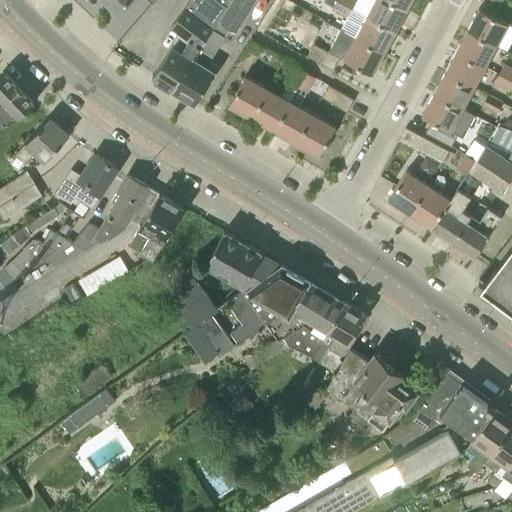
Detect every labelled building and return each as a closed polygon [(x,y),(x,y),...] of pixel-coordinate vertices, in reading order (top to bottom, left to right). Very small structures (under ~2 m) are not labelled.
[(103,0),(116,12),(127,0),(103,0)] [(173,89),(229,0),(190,0),(172,25),(182,32),(172,46),(171,45),(152,75),(173,89)] [(229,0),(173,89),(195,102),(214,71),(205,66),(229,28),(235,31),(252,0),(229,0)] [(367,15),(352,7),(339,0),(337,0),(333,8),(362,24),(356,36),(384,51),(396,30),(367,15)] [(407,8),(391,0),(374,0),(367,15),(396,30),(407,8)] [(391,0),(407,8),(411,0),(391,0)] [(511,40),(511,24),(480,7),(468,29),(496,44),(507,50),(511,40)] [(384,51),(356,36),(340,28),(328,50),(344,59),(344,58),(372,73),(384,51)] [(456,50),(485,65),(496,44),(468,29),(456,50)] [(249,71),(262,47),(250,40),(236,64),(249,71)] [(333,70),(340,57),(314,43),(307,55),(333,70)] [(445,71),(474,86),(485,65),(456,50),(445,71)] [(511,66),(504,63),(499,72),(511,79),(511,66)] [(299,84),(306,72),(297,66),(290,79),(299,84)] [(6,71),(0,76),(0,125),(3,124),(15,112),(19,116),(34,101),(6,71)] [(434,92),(462,107),(474,86),(445,71),(434,92)] [(316,77),(306,72),(299,84),(309,89),(316,77)] [(511,84),(511,79),(499,72),(493,83),(509,91),(511,84)] [(252,116),(268,87),(245,74),(229,103),(252,116)] [(347,111),(354,99),(329,85),(322,97),(347,111)] [(274,129),(290,100),(268,87),(252,116),(274,129)] [(462,107),(434,92),(422,114),(432,120),(426,132),(452,146),(459,133),(451,129),(462,107)] [(498,112),(503,101),(488,93),(482,104),(498,112)] [(296,142),(313,113),(290,100),(274,129),(296,142)] [(336,126),(313,113),(296,142),(319,155),(336,126)] [(44,162),(70,133),(51,115),(17,153),(26,162),(34,153),(44,162)] [(443,163),(450,150),(424,136),(417,149),(443,163)] [(502,192),(511,176),(511,161),(486,144),(469,170),(502,192)] [(93,206),(102,192),(118,167),(96,153),(85,169),(75,163),(59,187),(74,197),(76,195),(93,206)] [(465,174),(474,159),(466,154),(456,168),(465,174)] [(410,212),(429,184),(407,169),(388,197),(410,212)] [(0,188),(0,204),(34,183),(27,171),(0,188)] [(85,248),(125,224),(147,185),(127,173),(119,189),(121,191),(100,228),(88,222),(75,242),(50,228),(44,241),(35,237),(23,247),(24,248),(4,266),(8,273),(0,278),(5,285),(46,259),(59,265),(85,248)] [(34,183),(0,204),(0,211),(4,218),(42,194),(34,183)] [(431,226),(450,198),(429,184),(410,212),(431,226)] [(470,214),(461,209),(470,195),(458,187),(450,199),(450,198),(431,226),(453,240),(470,214)] [(153,258),(183,206),(159,192),(132,239),(143,246),(140,251),(153,258)] [(58,205),(55,207),(55,208),(60,215),(66,207),(60,203),(58,205)] [(470,214),(453,240),(475,255),(501,215),(488,206),(479,220),(470,214)] [(0,245),(8,254),(19,243),(17,241),(49,222),(44,214),(12,235),(0,245)] [(280,261),(225,229),(206,263),(247,286),(280,261)] [(511,247),(482,287),(511,309),(511,313),(511,314),(511,315),(511,247)] [(88,289),(131,271),(124,256),(82,274),(88,289)] [(345,300),(311,278),(280,261),(247,286),(227,300),(244,323),(233,331),(240,341),(252,333),(253,335),(269,324),(277,336),(250,353),(256,363),(289,343),(310,354),(318,341),(345,300)] [(165,300),(186,330),(213,313),(219,307),(195,273),(171,291),(174,294),(165,300)] [(70,301),(81,295),(73,281),(62,288),(70,301)] [(365,313),(345,300),(318,341),(326,346),(318,358),(334,368),(340,360),(338,355),(365,313)] [(213,313),(186,330),(175,338),(191,360),(200,353),(206,362),(219,352),(220,354),(235,344),(213,313)] [(348,389),(368,359),(349,347),(340,360),(334,368),(324,385),(342,398),(348,389)] [(375,351),(368,359),(348,389),(374,409),(368,418),(383,429),(401,404),(405,407),(417,391),(392,372),(396,367),(375,351)] [(83,395),(113,372),(106,361),(75,384),(83,395)] [(350,511),(465,446),(494,407),(444,370),(423,399),(456,423),(451,430),(397,459),(394,453),(289,511),(350,511)] [(249,406),(238,395),(229,403),(240,415),(249,406)] [(485,461),(511,424),(511,419),(494,407),(465,446),(476,455),(468,466),(477,472),(485,461)] [(80,424),(71,412),(61,419),(70,431),(80,424)] [(511,465),(511,424),(485,461),(495,469),(488,480),(497,486),(504,476),(511,465)] [(271,511),(281,511),(299,503),(293,491),(268,504),(271,511)]
